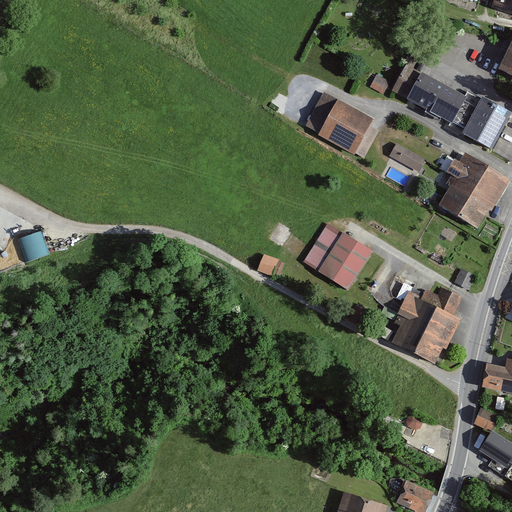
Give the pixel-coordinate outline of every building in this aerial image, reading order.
[(511,0),(485,0),(484,5),(511,14),(511,0)] [(511,49),(502,70),(511,75),(511,49)] [(407,67),(393,91),(451,124),(465,99),(407,67)] [(377,75),(371,87),(383,93),(389,82),(377,75)] [(371,122),(324,95),(306,126),(354,153),(371,122)] [(510,116),(482,101),(464,135),(492,150),(510,116)] [(426,161),(397,144),(390,156),(419,173),(426,161)] [(507,180),(465,155),(460,165),(449,158),(441,170),(453,177),(448,184),(453,188),(442,207),(477,229),(507,180)] [(329,227),(306,262),(348,288),(370,253),(329,227)] [(44,229),(18,237),(25,260),(51,252),(44,229)] [(277,261),(264,256),(259,270),(272,275),(277,261)] [(474,273),(460,268),(455,281),(469,287),(474,273)] [(397,295),(404,299),(411,286),(404,282),(397,295)] [(431,304),(411,293),(398,316),(402,319),(391,340),(433,363),(457,319),(451,316),(462,296),(441,285),(431,304)] [(506,371),(488,367),(484,387),(511,392),(511,362),(508,362),(506,371)] [(496,423),(481,415),(476,424),(491,432),(496,423)] [(418,418),(413,416),(408,417),(406,422),(408,427),(415,430),(421,429),(423,425),(421,420),(418,418)] [(511,446),(492,434),(481,451),(506,467),(510,461),(511,463),(511,446)] [(424,511),(432,495),(407,485),(399,503),(419,511),(424,511)] [(382,511),(384,507),(348,496),(342,511),(382,511)]
